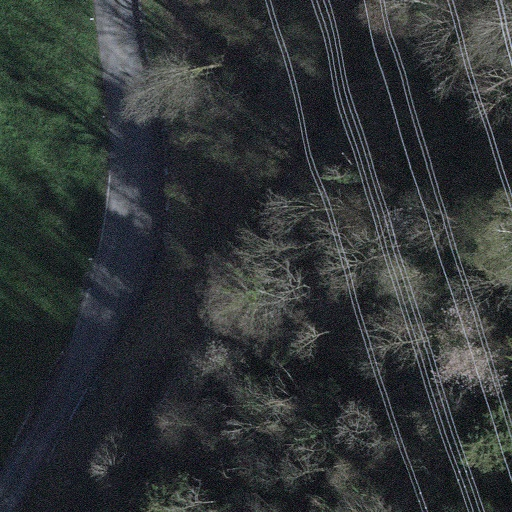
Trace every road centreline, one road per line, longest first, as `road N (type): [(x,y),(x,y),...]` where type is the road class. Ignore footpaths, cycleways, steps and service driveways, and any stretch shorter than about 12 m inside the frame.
road 1 (trunk): [(141,0),(511,479)]
road 2 (unclassified): [(0,506),(91,338),(121,246),(129,144),(117,0)]
